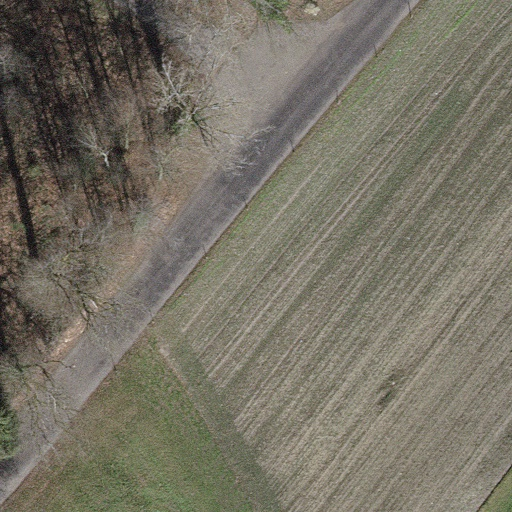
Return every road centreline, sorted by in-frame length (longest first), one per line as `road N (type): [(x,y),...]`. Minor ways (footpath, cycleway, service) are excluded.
road 1 (unclassified): [(0,465),(393,0)]
road 2 (track): [(119,0),(304,101)]
